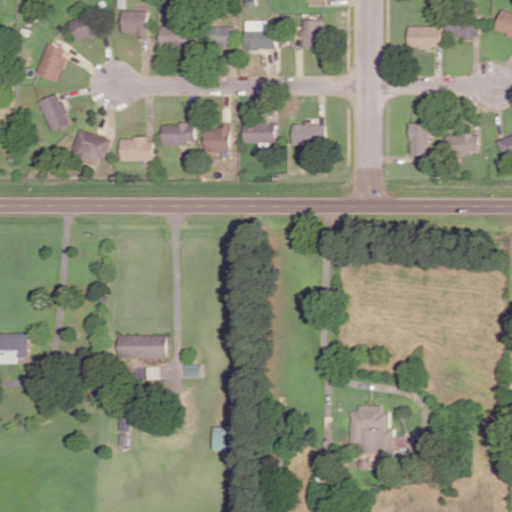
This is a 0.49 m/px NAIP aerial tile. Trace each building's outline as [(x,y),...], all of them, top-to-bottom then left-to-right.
[(124,31),(139,32),(139,37),(150,38),(150,10),(124,9),(124,31)] [(497,31),(511,34),(511,11),(501,9),(497,31)] [(96,12),(71,19),(77,40),(102,33),(96,12)] [(277,47),(278,29),(268,29),(268,20),(246,19),(246,47),(277,47)] [(325,19),(304,19),(303,46),(324,47),(325,19)] [(448,35),(480,36),(481,21),(448,20),(448,35)] [(162,46),(194,45),(193,24),(161,26),(162,46)] [(235,45),(236,25),(215,25),(215,45),(235,45)] [(443,25),(409,26),(410,47),(443,46),(443,25)] [(60,80),(67,57),(65,56),(67,48),(48,42),(38,74),(60,80)] [(53,130),(73,122),(60,92),(40,100),(53,130)] [(277,122),(245,121),(245,141),(277,142),(277,122)] [(431,122),(412,122),(412,153),(430,153),(431,122)] [(163,142),(196,143),(196,123),(163,123),(163,142)] [(206,150),(231,150),(232,123),(219,123),(219,130),(206,129),(206,150)] [(293,142),(326,143),(327,124),(294,123),(293,142)] [(98,164),(101,156),(105,158),(113,139),(82,127),(71,153),(98,164)] [(448,133),(448,153),(481,152),(480,133),(448,133)] [(511,155),(511,133),(498,139),(507,162),(511,159),(511,155),(511,156),(511,155)] [(121,137),(122,160),(155,159),(154,140),(147,140),(147,137),(121,137)] [(0,333),(0,361),(20,361),(20,357),(31,356),(31,333),(0,333)] [(119,356),(169,357),(169,334),(120,333),(119,356)] [(187,376),(202,376),(202,363),(186,364),(187,376)] [(148,366),(149,378),(162,378),(161,365),(148,366)] [(365,454),(397,455),(397,450),(408,451),(408,437),(397,437),(397,427),(393,427),(393,410),(386,410),(386,405),(362,404),(361,410),(355,410),(354,443),(366,443),(365,454)] [(123,410),(121,428),(132,429),(133,411),(123,410)] [(219,425),(218,447),(230,447),(231,425),(219,425)] [(122,443),(130,443),(130,433),(122,433),(122,443)]
